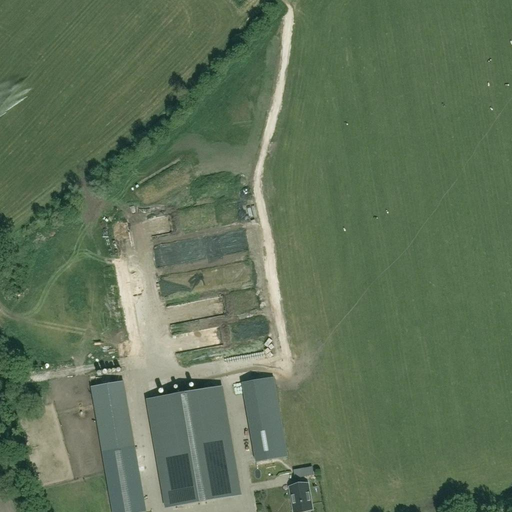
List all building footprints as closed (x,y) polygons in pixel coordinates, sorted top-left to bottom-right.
[(246,262),(234,266),(240,282),(252,278),(246,262)] [(21,344),(34,343),(33,329),(19,330),(21,344)] [(242,383),(256,462),(287,457),(273,377),(242,383)] [(232,497),(213,388),(189,393),(188,389),(179,390),(180,394),(156,398),(175,507),(232,497)] [(45,409),(50,405),(46,398),(40,402),(45,409)] [(145,511),(134,447),(103,452),(113,511),(145,511)] [(307,484),(290,487),(293,511),(299,511),(312,510),(307,484)]
